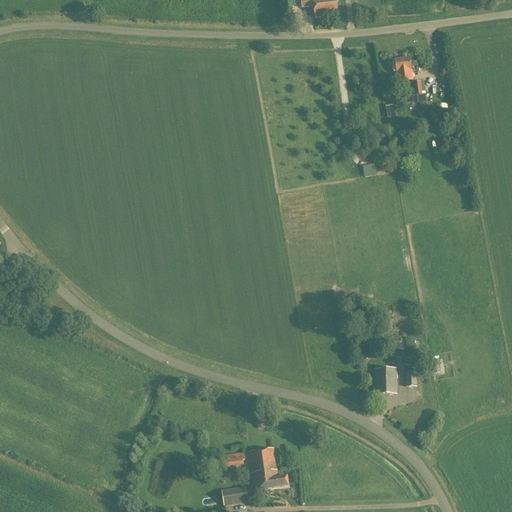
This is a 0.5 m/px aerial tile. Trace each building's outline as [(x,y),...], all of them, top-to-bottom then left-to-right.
[(337,15),(335,0),(301,0),(301,8),(314,7),(315,18),(331,16),(337,15)] [(395,61),(398,83),(413,81),(410,59),(395,61)] [(426,101),(423,83),(421,83),(420,82),(413,83),(414,96),(415,96),(416,102),(426,101)] [(394,105),(385,107),(387,119),(396,118),(394,105)] [(363,166),(364,177),(376,176),(375,165),(363,166)] [(367,303),(362,303),(363,306),(363,311),(376,310),(376,305),(375,302),(367,303)] [(416,373),(405,373),(406,387),(417,388),(416,382),(423,382),(422,357),(405,357),(405,366),(418,366),(418,372),(416,372),(416,373)] [(439,364),(431,365),(433,375),(441,374),(439,364)] [(396,370),(374,370),(374,396),(397,395),(396,370)] [(277,478),(273,450),(248,454),(254,492),(288,487),(286,477),(277,478)] [(245,460),(244,454),(220,457),(221,464),(223,464),(223,468),(243,465),(243,461),(245,460)] [(246,488),(221,492),(224,508),(248,504),(246,488)]
